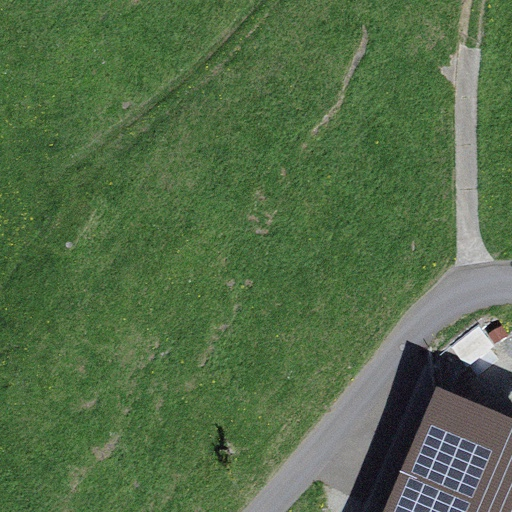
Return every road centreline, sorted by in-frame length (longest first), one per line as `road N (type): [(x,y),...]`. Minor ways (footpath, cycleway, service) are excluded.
road 1 (unclassified): [(511,303),(467,301),(381,367),(264,511)]
road 2 (track): [(467,301),(461,177),(478,0)]
